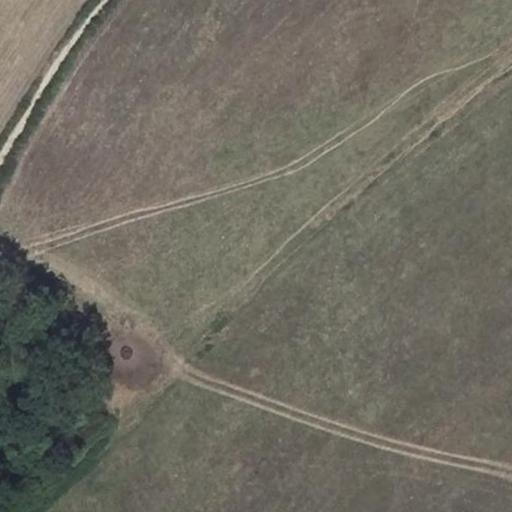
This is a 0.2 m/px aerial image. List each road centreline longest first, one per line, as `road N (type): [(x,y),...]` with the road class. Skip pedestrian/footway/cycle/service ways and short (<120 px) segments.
road 1 (track): [(0,260),(143,330),(168,365)]
road 2 (track): [(102,0),(0,162)]
